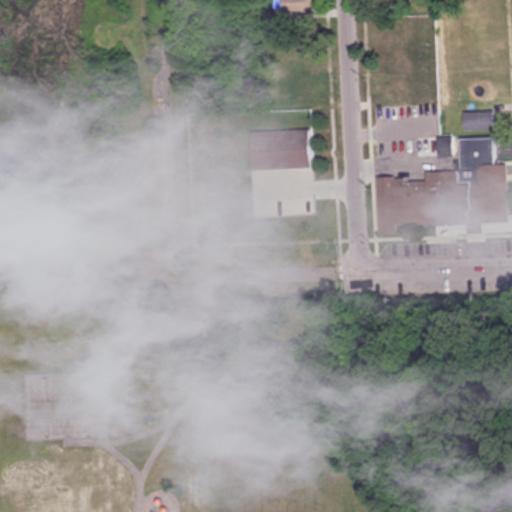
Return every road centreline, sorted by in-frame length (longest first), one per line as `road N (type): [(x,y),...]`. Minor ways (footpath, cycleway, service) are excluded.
road 1 (residential): [(511,268),(205,278),(183,269)]
road 2 (residential): [(359,273),(347,0)]
road 3 (residential): [(183,269),(163,0)]
